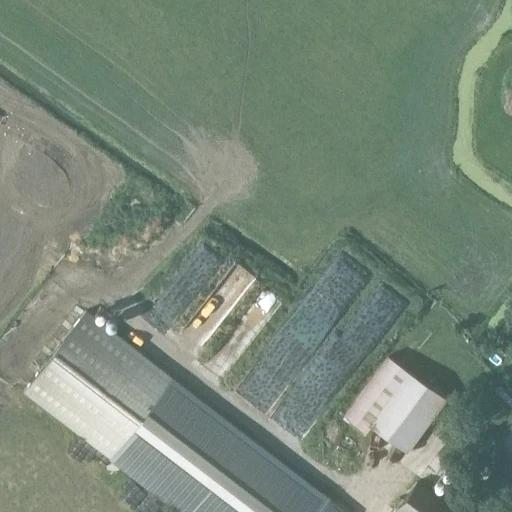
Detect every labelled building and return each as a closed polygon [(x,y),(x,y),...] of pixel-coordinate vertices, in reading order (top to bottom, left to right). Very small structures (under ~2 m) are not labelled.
[(255,287),(245,307),(260,314),(270,294),(255,287)] [(346,511),(213,410),(86,310),(23,391),(152,489),(181,511),(346,511)] [(209,376),(247,327),(233,317),(195,365),(209,376)] [(447,398),(388,356),(343,417),(365,433),(371,424),(408,452),(447,398)] [(454,511),(416,482),(395,509),(399,511),(454,511)]
